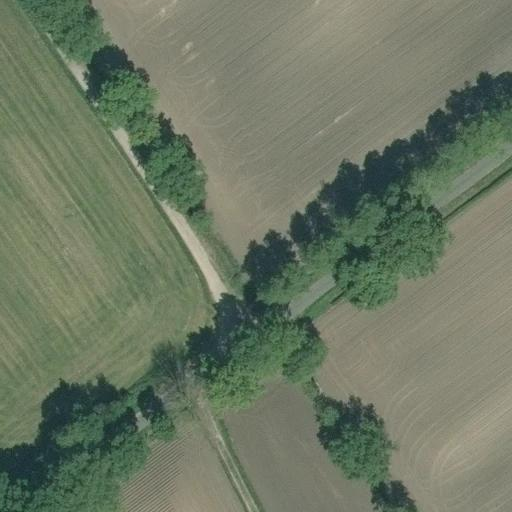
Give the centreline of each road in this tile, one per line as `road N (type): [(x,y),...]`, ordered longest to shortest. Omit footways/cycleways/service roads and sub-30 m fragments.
road 1 (residential): [(251,335),(30,0)]
road 2 (residential): [(251,335),(511,142)]
road 3 (residential): [(12,511),(251,335)]
